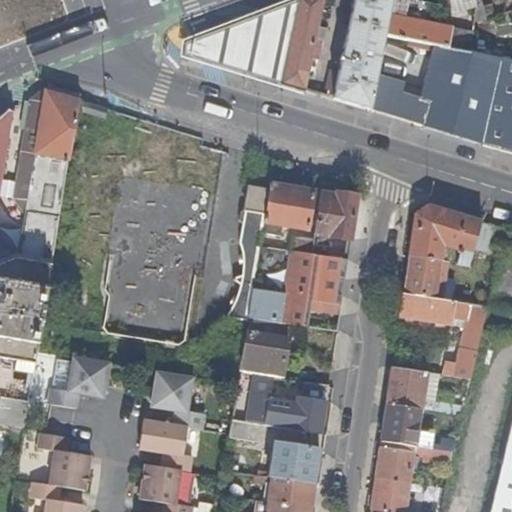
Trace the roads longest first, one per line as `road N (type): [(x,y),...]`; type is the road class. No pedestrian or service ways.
road 1 (residential): [(345,511),(389,155)]
road 2 (secondary): [(129,74),(389,155)]
road 3 (unknown): [(246,111),(203,321)]
road 4 (secondary): [(389,155),(511,194)]
